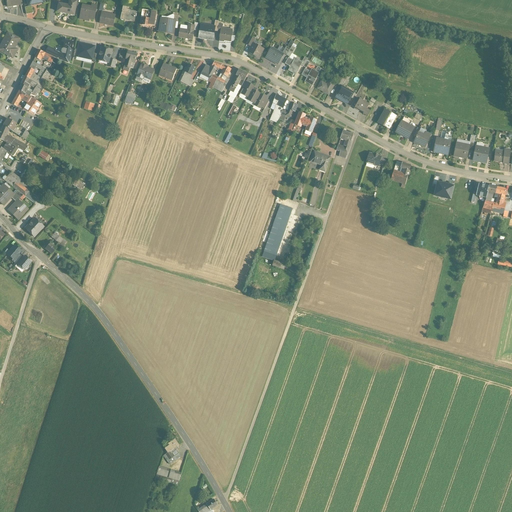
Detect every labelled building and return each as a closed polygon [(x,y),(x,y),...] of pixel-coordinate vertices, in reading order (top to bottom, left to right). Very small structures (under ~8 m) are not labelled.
[(77,3),(70,1),(69,6),(62,5),(59,4),(58,12),(75,16),(77,3)] [(97,6),(92,5),(91,9),(82,7),(80,19),(86,20),(86,17),(89,18),(89,19),(94,20),(97,6)] [(32,6),(25,8),(26,15),(33,13),(32,6)] [(136,12),(127,10),(127,8),(123,7),(121,20),(124,21),(125,21),(125,19),(132,21),(134,21),(136,12)] [(156,12),(152,12),(151,14),(143,13),(143,10),(142,10),(140,26),(143,26),(144,26),(144,25),(148,26),(148,27),(150,27),(150,26),(154,26),(156,12)] [(109,16),(102,15),(100,23),(113,26),(115,16),(109,14),(109,16)] [(173,20),(161,19),(160,30),(168,32),(168,33),(173,34),(175,22),(175,21),(173,20)] [(188,30),(180,29),(179,38),(192,40),(194,30),(194,26),(188,25),(188,30)] [(214,27),(201,25),(199,38),(212,41),(214,31),(215,27),(214,27)] [(222,28),(221,28),(220,31),(219,42),(224,42),(224,41),(231,42),(232,36),(229,36),(230,29),(222,28)] [(19,39),(7,33),(0,46),(0,51),(7,55),(6,57),(8,58),(9,56),(12,58),(17,50),(14,48),(19,39)] [(73,42),(66,40),(64,48),(72,50),(73,42)] [(76,57),(84,59),(87,45),(80,43),(76,57)] [(264,49),(253,43),(248,53),(259,58),(264,49)] [(84,59),(92,60),(95,47),(87,45),(84,59)] [(72,50),(64,48),(64,49),(62,50),(62,52),(63,54),(62,55),(59,54),(55,52),(55,50),(48,47),(45,53),(48,55),(54,58),(58,60),(69,64),(72,50)] [(277,51),(272,47),(266,57),(272,60),(274,61),(274,63),(278,65),(283,55),(279,53),(279,54),(276,52),(277,51)] [(112,51),(102,48),(98,60),(108,63),(109,59),(112,51)] [(43,53),(39,50),(35,58),(39,60),(41,57),(43,53)] [(137,55),(127,52),(126,57),(128,58),(126,66),(130,68),(131,62),(135,63),(137,55)] [(301,63),(295,60),(294,61),(289,58),(285,64),(291,67),(289,70),(296,75),(301,65),(303,63),(302,62),(301,63)] [(117,61),(109,59),(108,63),(107,66),(114,68),(114,67),(116,63),(117,61)] [(222,71),(225,66),(215,62),(212,67),(216,68),(222,71)] [(45,69),(36,64),(34,68),(35,69),(42,73),(45,69)] [(154,69),(142,64),(137,77),(142,79),(143,79),(143,78),(150,81),(154,69)] [(176,69),(163,64),(158,75),(172,81),(176,69)] [(195,68),(189,65),(187,68),(185,67),(184,71),(185,72),(192,75),(195,68)] [(208,74),(212,67),(207,65),(201,76),(206,79),(208,74)] [(34,68),(30,66),(25,76),(29,79),(32,73),(35,69),(34,68)] [(231,70),(225,66),(222,71),(220,73),(227,77),(231,70)] [(212,67),(208,74),(212,76),(216,68),(212,67)] [(311,72),(305,69),(302,75),(307,78),(305,82),(312,86),(317,77),(319,74),(319,73),(315,71),(314,73),(311,71),(311,72)] [(248,74),(239,70),(236,76),(231,85),(232,86),(232,85),(236,87),(240,80),(242,80),(242,79),(245,80),(248,74)] [(41,79),(32,73),(29,79),(32,80),(38,84),(42,87),(51,73),(48,71),(45,75),(44,74),(41,79)] [(192,75),(185,72),(184,71),(179,80),(187,84),(190,79),(192,75)] [(212,76),(208,74),(206,79),(212,82),(215,83),(218,78),(212,76)] [(343,78),(338,75),(334,82),(335,83),(336,83),(339,85),(343,78)] [(29,79),(25,76),(23,81),(30,85),(30,84),(32,80),(29,79)] [(224,89),(227,83),(225,81),(218,78),(215,83),(214,85),(213,87),(222,92),(224,89)] [(246,78),(241,86),(245,88),(247,83),(248,84),(250,80),(246,78)] [(331,80),(328,86),(321,82),(317,89),(329,95),(335,83),(334,82),(331,80)] [(248,84),(247,83),(245,88),(242,94),(248,97),(252,90),(254,88),(254,87),(248,84)] [(36,88),(36,87),(33,91),(37,93),(42,87),(38,84),(36,88)] [(28,88),(21,85),(18,90),(19,91),(20,91),(25,94),(30,96),(32,93),(27,91),(28,88)] [(236,87),(232,85),(232,86),(229,90),(231,91),(237,95),(240,89),(236,87)] [(342,86),(341,86),(341,87),(340,88),(335,98),(340,101),(340,100),(348,104),(354,93),(342,86)] [(256,92),(252,90),(248,97),(247,99),(255,104),(260,95),(256,92)] [(25,94),(20,91),(19,91),(16,97),(20,99),(21,97),(29,102),(31,98),(30,96),(25,94)] [(128,94),(124,102),(131,105),(135,97),(128,94)] [(116,106),(119,97),(114,95),(111,104),(116,106)] [(266,98),(260,95),(255,104),(254,105),(261,109),(261,107),(266,99),(266,98)] [(276,106),(283,109),(284,105),(286,100),(276,95),(274,100),(279,102),(276,106)] [(34,99),(31,98),(29,102),(23,110),(27,111),(26,111),(33,115),(41,103),(34,99)] [(368,104),(358,98),(353,106),(364,112),(366,108),(368,104)] [(94,105),(86,103),(84,109),(93,111),(94,105)] [(297,106),(291,103),(290,105),(288,111),(286,116),(290,118),(292,111),(295,112),(297,106)] [(174,113),(176,108),(171,105),(170,107),(165,104),(163,108),(168,111),(168,110),(174,113)] [(283,109),(276,106),(270,121),(277,123),(279,119),(281,114),(283,109)] [(284,121),(286,116),(288,111),(283,109),(281,114),(279,119),(284,121)] [(396,116),(385,111),(378,123),(389,129),(393,122),(396,116)] [(306,115),(299,113),(294,125),(301,128),(302,125),(304,126),(307,119),(305,118),(306,115)] [(412,121),(404,117),(401,123),(408,127),(409,126),(412,121)] [(16,124),(8,119),(3,126),(8,129),(11,131),(13,128),(14,129),(15,128),(16,127),(15,126),(16,124)] [(310,120),(307,119),(304,126),(307,127),(306,131),(312,133),(317,121),(310,119),(310,120)] [(28,124),(23,121),(20,126),(25,129),(28,124)] [(408,127),(401,123),(396,133),(408,139),(414,128),(409,126),(408,127)] [(8,129),(3,126),(0,133),(0,139),(3,141),(3,140),(8,143),(11,139),(6,136),(5,135),(8,129)] [(11,131),(20,137),(21,137),(24,133),(15,128),(14,129),(13,128),(11,131)] [(29,132),(25,130),(24,133),(21,137),(25,139),(29,132)] [(453,132),(446,131),(444,140),(451,142),(453,132)] [(353,135),(343,132),(340,139),(346,141),(344,146),(349,148),(353,135)] [(424,135),(419,132),(418,134),(416,138),(415,141),(414,143),(425,148),(431,135),(425,133),(424,135)] [(24,141),(19,138),(17,142),(15,146),(19,148),(20,148),(22,145),(24,141)] [(444,140),(437,139),(434,152),(447,155),(451,142),(444,140)] [(3,150),(6,152),(13,157),(19,148),(15,146),(8,143),(3,150)] [(464,146),(456,144),(454,156),(467,159),(468,151),(469,146),(469,145),(465,145),(464,146)] [(344,147),(338,145),(337,150),(340,151),(340,153),(347,156),(347,154),(349,148),(344,146),(344,147)] [(482,148),(476,147),(473,160),(486,163),(489,149),(482,148)] [(510,151),(496,149),(494,161),(503,163),(503,164),(508,164),(510,151)] [(38,156),(45,160),(48,155),(41,151),(38,156)] [(330,158),(314,152),(311,162),(321,166),(319,170),(325,172),(330,158)] [(374,155),(369,154),(367,162),(378,166),(379,164),(381,157),(377,156),(378,155),(375,154),(374,155)] [(403,163),(402,163),(402,166),(401,168),(403,169),(403,170),(404,171),(404,174),(402,178),(407,179),(411,166),(403,163)] [(50,176),(34,164),(30,168),(47,181),(50,176)] [(0,174),(0,177),(4,181),(11,172),(8,170),(5,168),(2,172),(0,174)] [(399,173),(394,171),(391,181),(402,184),(405,185),(407,179),(402,178),(404,174),(402,173),(399,173)] [(19,183),(21,179),(11,172),(4,181),(12,187),(15,183),(18,183),(19,183)] [(76,180),(73,185),(81,190),(84,185),(76,180)] [(25,188),(18,183),(15,183),(12,187),(17,190),(20,192),(21,193),(25,188)] [(451,200),(454,187),(438,183),(437,186),(435,196),(451,200)] [(476,193),(476,196),(486,198),(488,193),(487,192),(489,187),(479,184),(476,193)] [(13,195),(3,186),(0,189),(0,199),(1,201),(0,202),(4,206),(11,198),(13,196),(13,195)] [(489,186),(489,187),(487,192),(488,193),(486,198),(486,200),(488,201),(490,201),(492,194),(493,194),(493,192),(496,193),(497,188),(489,186)] [(303,189),(297,187),(293,201),(299,203),(303,189)] [(25,188),(21,193),(23,195),(25,196),(26,194),(29,191),(25,188)] [(506,190),(497,188),(496,193),(499,194),(498,198),(497,203),(502,204),(506,190)] [(17,190),(13,195),(13,196),(11,198),(13,200),(20,192),(17,190)] [(20,192),(13,200),(16,202),(18,201),(23,195),(21,193),(20,192)] [(16,202),(9,210),(17,218),(22,213),(23,214),(28,210),(18,201),(16,202)] [(485,202),(485,203),(483,209),(491,211),(492,209),(493,204),(488,203),(485,202)] [(502,204),(497,203),(496,205),(493,204),(492,209),(503,212),(505,205),(502,204)] [(295,210),(281,205),(269,240),(280,244),(283,245),(295,210)] [(34,219),(25,229),(30,233),(30,234),(32,237),(33,236),(34,237),(41,229),(37,225),(39,223),(34,219)] [(49,236),(57,242),(60,244),(63,247),(65,244),(52,233),(49,236)] [(280,244),(269,240),(264,254),(275,258),(280,244)] [(53,246),(50,243),(45,249),(51,254),(56,248),(53,246)] [(14,246),(7,255),(13,260),(18,254),(21,251),(14,246)] [(18,254),(13,260),(12,261),(15,263),(21,256),(18,254)] [(21,256),(15,263),(18,265),(23,258),(21,256)] [(23,258),(18,265),(24,270),(25,269),(27,269),(28,267),(28,265),(31,261),(25,256),(23,258)] [(175,440),(169,444),(170,446),(165,449),(168,453),(175,448),(179,446),(175,440)] [(181,457),(175,448),(168,453),(164,456),(170,465),(181,457)] [(181,475),(159,468),(155,479),(177,486),(181,475)] [(210,510),(217,506),(213,499),(206,504),(210,510)]
